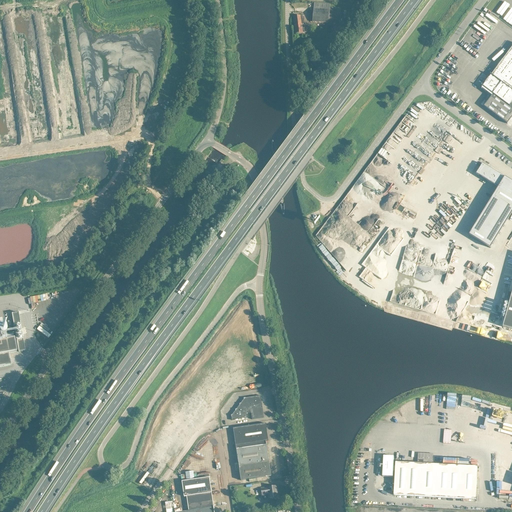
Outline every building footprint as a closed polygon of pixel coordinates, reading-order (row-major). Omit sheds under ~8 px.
[(314,3),(314,6),(312,22),(339,24),(341,9),(330,8),(330,5),(314,3)] [(296,34),(306,33),(306,28),(302,28),(302,25),(304,25),(303,15),(293,16),(296,34)] [(511,47),(491,75),(490,74),(492,76),(490,78),(489,78),(481,88),(492,96),(484,106),(507,124),(511,117),(511,47)] [(276,153),(273,154),(280,202),(283,202),(276,153)] [(490,248),(511,212),(511,182),(482,164),(476,174),(499,188),(469,235),(490,248)] [(511,293),(503,327),(511,329),(511,293)] [(18,316),(12,317),(18,349),(24,348),(18,316)] [(0,366),(11,365),(9,352),(17,351),(15,339),(2,341),(0,330),(0,366)] [(39,334),(47,340),(49,337),(41,331),(39,334)] [(168,428),(190,397),(178,389),(156,421),(168,428)] [(232,415),(231,415),(232,421),(247,418),(247,413),(251,413),(252,420),(264,418),(261,396),(244,398),(244,399),(242,399),(240,402),(240,404),(240,405),(238,405),(236,408),(236,410),(235,410),(236,410),(234,411),(232,413),(232,415)] [(266,424),(233,429),(236,446),(266,442),(269,442),(266,424)] [(271,476),(266,445),(266,442),(236,446),(241,480),(244,480),(253,479),(271,476)] [(383,456),(382,476),(393,477),(393,471),(395,471),(395,466),(393,466),(394,457),(383,456)] [(478,467),(400,463),(395,463),(394,495),(476,500),(478,467)] [(369,491),(370,466),(355,466),(353,505),(361,505),(361,491),(369,491)] [(187,496),(188,506),(189,511),(211,508),(214,507),(209,475),(197,476),(198,480),(182,482),(184,497),(187,496)] [(268,488),(261,489),(262,495),(262,496),(262,498),(263,500),(265,500),(266,500),(268,499),(269,499),(278,497),(277,491),(278,491),(277,486),(268,488)]
